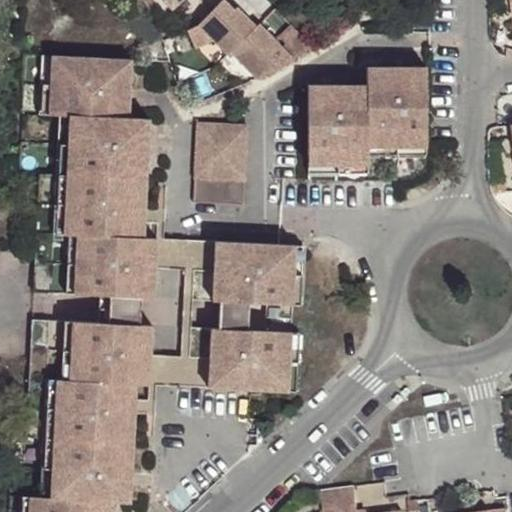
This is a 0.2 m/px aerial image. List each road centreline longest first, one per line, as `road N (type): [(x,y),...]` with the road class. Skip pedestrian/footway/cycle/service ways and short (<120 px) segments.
road 1 (residential): [(413,343),(220,511)]
road 2 (residential): [(459,230),(429,235),(401,257),(392,311),(413,343)]
road 3 (residential): [(472,73),(459,230)]
road 4 (unknown): [(485,351),(496,475)]
